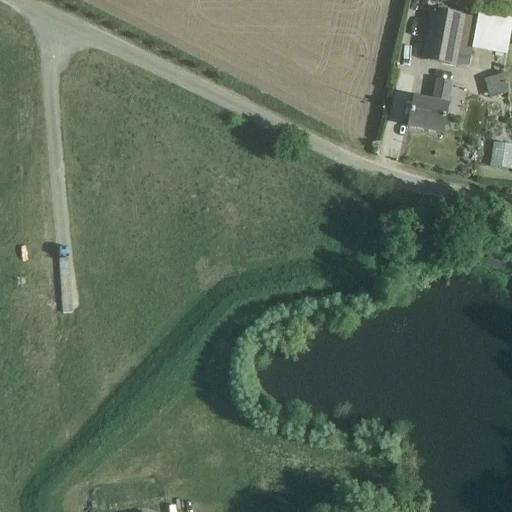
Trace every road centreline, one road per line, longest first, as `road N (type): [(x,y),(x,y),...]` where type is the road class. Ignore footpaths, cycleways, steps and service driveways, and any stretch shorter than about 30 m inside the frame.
road 1 (unclassified): [(511,202),(435,193),(318,145),(24,0)]
road 2 (unknown): [(47,11),(84,511)]
